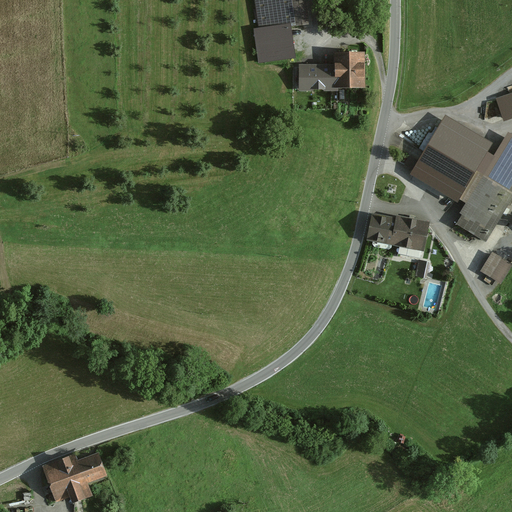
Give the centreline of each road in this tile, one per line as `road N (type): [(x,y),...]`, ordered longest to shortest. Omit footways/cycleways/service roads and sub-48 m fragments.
road 1 (unclassified): [(394,0),(391,80),(360,230),(334,305),(307,342),(224,396),(0,481)]
road 2 (track): [(280,109),(116,134),(69,170),(0,188)]
road 3 (track): [(511,337),(440,226),(417,210),(367,202)]
road 4 (track): [(511,128),(479,133),(438,111),(384,121)]
